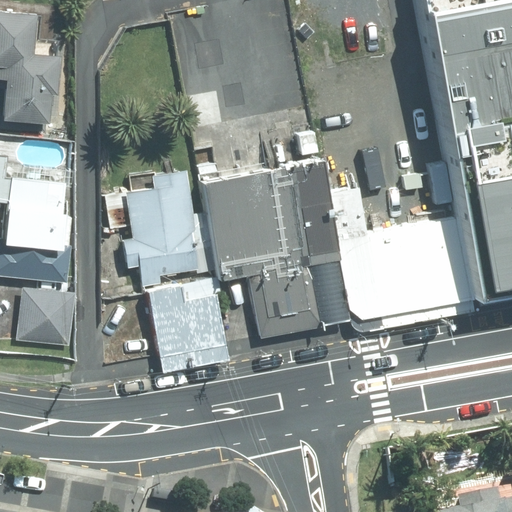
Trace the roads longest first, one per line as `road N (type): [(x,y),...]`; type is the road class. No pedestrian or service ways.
road 1 (secondary): [(320,378),(511,342)]
road 2 (secondary): [(511,383),(326,416)]
road 3 (secondary): [(279,425),(133,428)]
road 4 (secondary): [(133,428),(271,386)]
